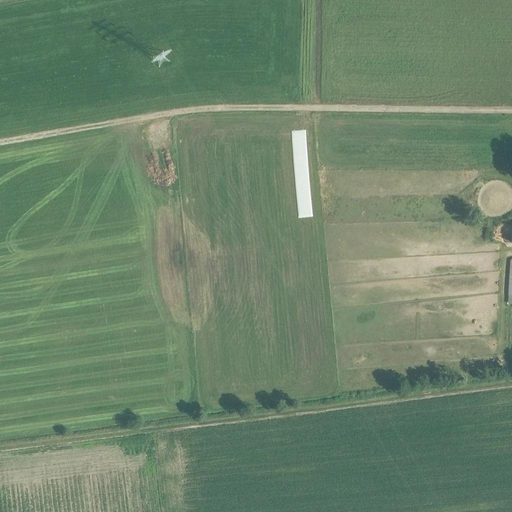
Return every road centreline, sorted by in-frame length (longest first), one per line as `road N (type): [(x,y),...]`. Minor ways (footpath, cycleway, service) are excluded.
road 1 (track): [(0,448),(511,382)]
road 2 (track): [(511,111),(208,109),(0,143)]
